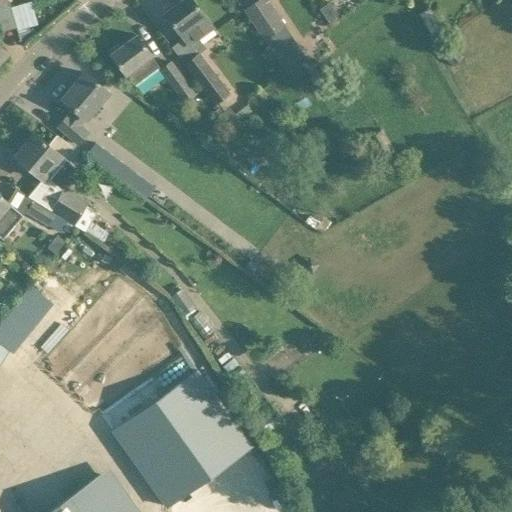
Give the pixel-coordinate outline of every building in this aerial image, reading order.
[(30,0),(22,0),(0,7),(0,21),(3,32),(37,22),(30,0)] [(212,26),(203,15),(203,14),(201,11),(192,0),(181,0),(165,13),(177,29),(179,32),(180,32),(188,44),(212,26)] [(255,0),(243,9),(293,82),(313,68),(268,0),(255,0)] [(133,85),(159,66),(136,34),(110,53),(122,69),(133,85)] [(450,66),(462,59),(447,37),(436,45),(450,66)] [(0,62),(8,53),(0,45),(0,62)] [(215,104),(230,93),(199,51),(184,63),(215,104)] [(185,103),(197,94),(171,60),(159,69),(185,103)] [(85,117),(107,91),(85,72),(62,98),(74,109),(68,116),(67,115),(58,126),(78,143),(88,132),(78,124),(85,117)] [(245,103),(234,112),(232,108),(230,106),(222,111),(234,128),(242,122),(240,119),(250,110),(245,103)] [(376,158),(392,150),(381,129),(365,138),(376,158)] [(48,144),(34,132),(14,155),(25,164),(24,165),(24,168),(29,172),(32,172),(33,171),(46,181),(73,148),(57,134),(48,144)] [(148,199),(155,187),(93,141),(86,153),(148,199)] [(85,230),(88,226),(97,211),(85,204),(87,201),(64,187),(50,209),(73,223),(85,230)] [(0,195),(0,236),(3,239),(23,214),(8,202),(4,198),(0,195)] [(33,199),(26,210),(49,224),(61,232),(63,229),(68,231),(73,223),(50,209),(33,199)] [(40,319),(53,303),(30,284),(17,299),(40,319)] [(183,316),(196,307),(182,287),(169,296),(183,316)] [(197,367),(110,429),(166,507),(252,445),(197,367)] [(269,436),(285,423),(248,374),(232,385),(269,436)] [(307,460),(295,468),(303,481),(315,473),(307,460)] [(43,511),(115,511),(91,478),(43,511)]
